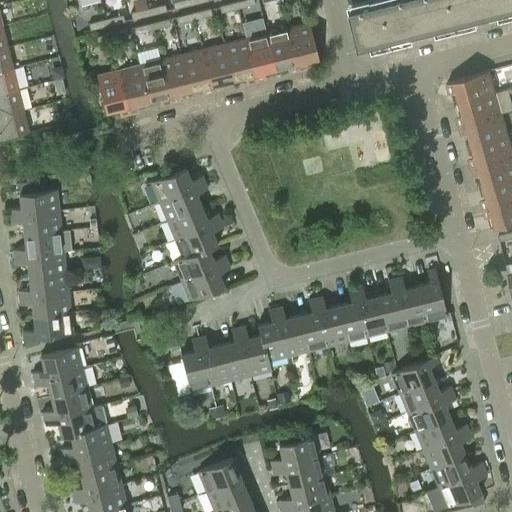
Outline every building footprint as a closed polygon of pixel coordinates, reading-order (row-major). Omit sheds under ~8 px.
[(179,0),(172,2),(174,8),(192,4),(190,0),(179,0)] [(511,0),(387,0),(351,9),(360,47),(511,8),(511,0)] [(235,1),(219,5),(220,12),(237,8),(235,1)] [(164,4),(147,8),(148,15),(166,10),(164,4)] [(130,12),(132,19),(148,15),(147,8),(130,12)] [(210,8),(193,12),(194,19),(211,14),(210,8)] [(193,12),(175,16),(177,23),(194,19),(193,12)] [(122,14),(105,18),(107,25),(124,21),(122,14)] [(88,23),(90,29),(107,25),(105,18),(88,23)] [(168,18),(150,22),(152,29),(169,25),(168,18)] [(318,57),(309,21),(286,27),(297,70),(307,67),(305,61),(318,57)] [(150,22),(134,27),(135,33),(152,29),(150,22)] [(297,70),(286,27),(266,32),(275,68),(286,65),(288,72),(297,70)] [(126,29),(109,33),(110,40),(128,35),(126,29)] [(275,68),(266,32),(245,37),(255,80),(265,78),(263,71),(275,68)] [(109,33),(92,37),(93,44),(110,40),(109,33)] [(255,80),(245,37),(223,43),(232,79),(244,76),(246,82),(255,80)] [(232,79),(223,43),(202,48),(212,91),(222,88),(220,82),(232,79)] [(0,70),(12,67),(7,46),(0,48),(0,70)] [(212,91),(202,48),(180,53),(190,89),(201,86),(203,93),(212,91)] [(190,89),(180,53),(160,58),(170,101),(180,99),(178,92),(190,89)] [(170,101),(160,58),(139,64),(148,100),(159,97),(161,103),(170,101)] [(139,64),(118,69),(128,112),(138,109),(136,103),(148,100),(139,64)] [(54,68),(52,71),(54,79),(62,76),(60,66),(54,68)] [(0,92),(17,88),(12,67),(0,70),(0,92)] [(128,112),(118,69),(96,74),(105,111),(118,107),(119,114),(128,112)] [(489,70),(447,82),(450,92),(456,91),(459,102),(495,92),(489,70)] [(63,77),(54,79),(56,85),(59,87),(65,85),(63,77)] [(17,88),(0,92),(0,114),(23,109),(17,88)] [(495,92),(459,102),(463,114),(456,115),(459,125),(501,112),(495,92)] [(23,109),(0,114),(0,138),(28,131),(23,109)] [(66,111),(64,115),(65,120),(73,118),(71,110),(66,111)] [(501,112),(459,125),(462,134),(468,132),(472,143),(507,133),(501,112)] [(511,148),(507,133),(472,143),(475,155),(468,157),(471,166),(511,154),(511,148)] [(511,154),(471,166),(474,175),(480,173),(484,185),(511,176),(511,154)] [(150,181),(158,200),(204,181),(201,175),(190,179),(185,166),(150,181)] [(511,199),(511,176),(484,185),(487,196),(480,198),(483,208),(511,199)] [(58,209),(56,188),(45,190),(44,179),(18,182),(20,207),(8,208),(9,215),(58,209)] [(200,205),(195,192),(207,188),(204,181),(158,200),(166,219),(200,205)] [(511,199),(483,208),(486,217),(492,215),(496,228),(511,222),(511,199)] [(200,205),(166,219),(174,238),(219,219),(217,212),(206,217),(200,205)] [(58,209),(9,215),(10,222),(22,221),(23,234),(60,230),(58,209)] [(229,215),(219,219),(222,226),(232,222),(229,215)] [(217,244),(211,230),(222,226),(219,219),(174,238),(181,256),(182,257),(207,246),(208,247),(217,244)] [(60,230),(23,234),(25,247),(13,248),(14,256),(63,250),(60,230)] [(511,230),(498,234),(499,241),(511,237),(511,230)] [(181,279),(226,260),(223,254),(212,259),(208,247),(207,246),(182,257),(181,256),(172,259),(181,279)] [(63,250),(14,256),(15,263),(27,261),(28,275),(65,270),(63,250)] [(226,260),(181,279),(189,299),(223,285),(218,272),(229,267),(226,260)] [(446,315),(434,268),(427,269),(429,281),(417,284),(426,320),(446,315)] [(67,291),(65,270),(28,275),(30,288),(18,289),(18,296),(67,291)] [(426,320),(417,284),(404,288),(401,276),(394,278),(406,325),(426,320)] [(406,325),(394,278),(387,279),(390,291),(377,294),(386,330),(406,325)] [(386,330),(377,294),(364,297),(361,286),(354,288),(366,335),(386,330)] [(366,335),(354,288),(347,289),(350,301),(337,304),(346,340),(366,335)] [(70,311),(67,291),(18,296),(19,303),(31,302),(33,315),(70,311)] [(346,340),(337,304),(324,307),(322,296),(315,297),(327,345),(346,340)] [(327,345),(315,297),(308,299),(311,311),(298,314),(307,350),(327,345)] [(282,306),(275,307),(287,355),(307,350),(298,314),(284,317),(282,306)] [(257,324),(259,334),(260,333),(267,360),(268,360),(287,355),(275,307),(268,309),(271,321),(257,324)] [(70,311),(33,315),(34,328),(22,330),(23,338),(35,336),(72,332),(70,311)] [(244,325),(237,326),(249,374),(270,369),(268,360),(267,360),(260,333),(259,334),(247,336),(244,325)] [(249,374),(237,326),(231,328),(233,340),(221,343),(229,379),(249,374)] [(174,330),(158,334),(161,349),(178,346),(174,330)] [(229,379),(221,343),(208,346),(205,335),(198,336),(210,384),(229,379)] [(35,336),(23,338),(24,347),(37,344),(35,336)] [(180,353),(189,389),(210,384),(198,336),(191,338),(194,350),(180,353)] [(81,366),(76,345),(40,354),(43,368),(32,371),(34,378),(81,366)] [(433,377),(428,365),(439,361),(436,353),(390,372),(398,392),(433,377)] [(393,359),(383,362),(386,371),(396,369),(393,359)] [(86,386),(81,366),(34,378),(35,385),(47,382),(50,395),(86,386)] [(127,377),(119,379),(122,387),(129,386),(127,377)] [(433,377),(398,392),(406,410),(452,392),(449,385),(438,390),(433,377)] [(91,406),(86,386),(50,395),(53,408),(42,411),(43,417),(91,406)] [(288,391),(277,393),(280,404),(290,401),(288,391)] [(452,392),(406,410),(414,429),(448,415),(443,403),(454,398),(452,392)] [(275,398),(267,400),(268,407),(277,405),(275,398)] [(101,403),(91,406),(43,417),(45,424),(57,421),(60,436),(70,433),(69,432),(96,425),(96,424),(105,422),(101,403)] [(135,404),(125,406),(127,416),(137,414),(135,404)] [(222,404),(215,405),(218,417),(225,415),(222,404)] [(215,405),(207,407),(209,411),(210,419),(218,417),(215,405)] [(448,415),(414,429),(422,448),(467,429),(465,423),(454,427),(448,415)] [(96,425),(69,432),(70,433),(73,445),(61,448),(63,455),(110,443),(105,422),(96,424),(96,425)] [(467,429),(422,448),(430,467),(464,453),(459,441),(470,436),(467,429)] [(319,454),(314,434),(278,443),(281,456),(270,459),(271,466),(319,454)] [(110,443),(63,455),(64,462),(76,459),(79,472),(115,463),(110,443)] [(464,453),(430,467),(437,486),(483,467),(480,460),(469,465),(464,453)] [(319,454),(271,466),(273,473),(285,470),(288,483),(324,474),(319,454)] [(197,470),(205,490),(240,476),(231,456),(197,470)] [(115,463),(79,472),(82,485),(71,488),(73,495),(120,483),(115,463)] [(483,467),(437,486),(446,505),(468,496),(472,506),(484,501),(475,478),(486,474),(483,467)] [(324,474),(288,483),(291,496),(280,499),(281,506),(329,494),(324,474)] [(240,476),(205,490),(213,509),(247,495),(240,476)] [(120,483),(73,495),(74,502),(86,499),(89,511),(125,503),(120,483)] [(177,492),(166,495),(168,504),(179,501),(177,492)] [(329,494),(281,506),(282,511),(285,511),(295,510),(295,511),(333,511),(329,494)] [(254,511),(247,495),(213,509),(214,511),(254,511)] [(179,501),(168,504),(171,511),(181,509),(179,501)] [(127,511),(125,503),(89,511),(127,511)]
